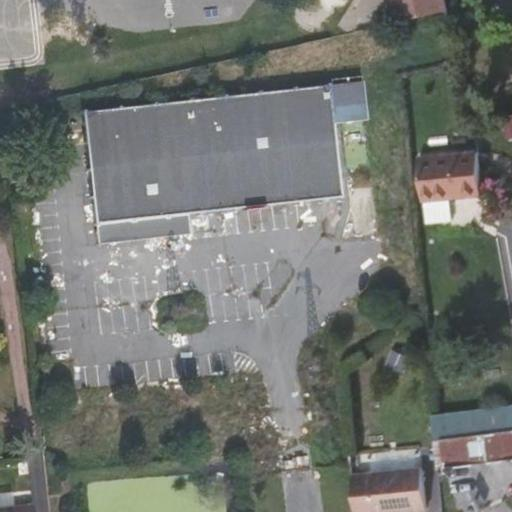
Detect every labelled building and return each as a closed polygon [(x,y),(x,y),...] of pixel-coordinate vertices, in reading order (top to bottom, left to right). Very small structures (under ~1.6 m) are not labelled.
[(384,0),(390,25),(393,24),(446,13),(443,0),(384,0)] [(113,221),(188,213),(313,199),(341,196),(333,117),(365,114),(361,81),(83,111),(86,144),(93,204),(95,222),(113,221)] [(452,199),(482,197),(478,151),(420,156),(424,202),(427,201),(429,224),(454,221),(452,199)] [(56,215),(74,216),(76,179),(58,178),(56,215)] [(191,237),(188,213),(113,221),(95,222),(93,204),(86,205),(91,248),(191,237)] [(194,369),(221,366),(218,335),(191,338),(194,369)] [(130,434),(159,432),(158,402),(129,404),(130,434)] [(511,459),(511,430),(443,439),(445,466),(511,459)] [(424,468),(354,475),(357,511),(395,511),(428,509),(424,468)]
